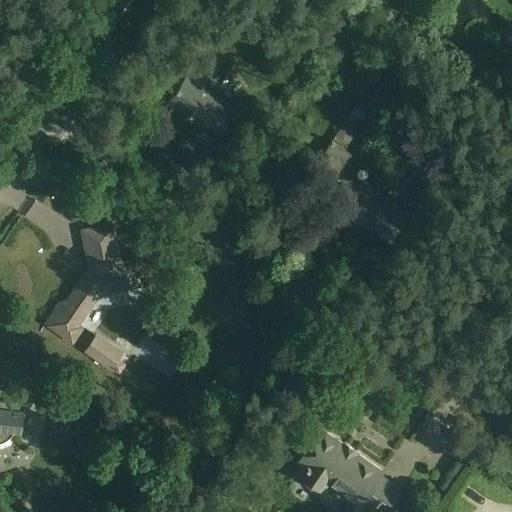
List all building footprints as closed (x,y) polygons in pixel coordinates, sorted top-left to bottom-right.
[(164,101),(216,137),(241,100),(189,64),(164,101)] [(345,137),(369,102),(351,90),(328,125),(345,137)] [(343,221),(388,233),(398,197),(354,184),(343,221)] [(136,256),(119,260),(112,221),(78,227),(85,265),(41,318),(71,336),(101,293),(142,286),(136,256)] [(79,343),(113,356),(121,337),(87,323),(79,343)] [(0,432),(20,434),(23,405),(0,402),(0,432)] [(389,511),(406,491),(320,424),(290,462),(349,508),(346,511),(389,511)]
